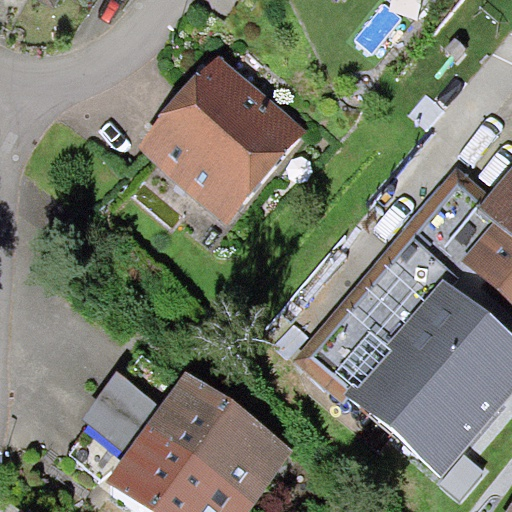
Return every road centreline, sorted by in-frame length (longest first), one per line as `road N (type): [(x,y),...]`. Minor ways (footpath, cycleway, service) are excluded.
road 1 (residential): [(0,398),(18,362),(14,117)]
road 2 (residential): [(145,0),(14,117)]
